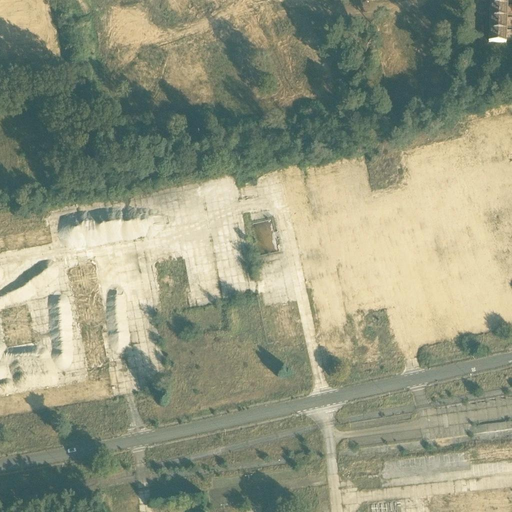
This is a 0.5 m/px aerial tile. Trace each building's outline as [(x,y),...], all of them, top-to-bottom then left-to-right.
[(29,0),(33,23),(5,27),(1,0),(0,0),(0,59),(11,58),(8,40),(36,36),(38,52),(51,50),(43,0),(29,0)] [(212,6),(209,0),(189,0),(195,13),(212,6)] [(507,42),(507,0),(487,0),(487,42),(507,42)] [(312,75),(291,14),(273,20),(294,81),(312,75)] [(400,90),(419,88),(411,24),(392,26),(400,90)] [(244,77),(240,77),(234,38),(215,40),(224,108),(248,105),(244,77)] [(158,114),(178,111),(174,84),(170,84),(164,44),(144,47),(150,88),(155,88),(158,114)] [(403,154),(408,179),(464,168),(459,143),(403,154)] [(354,291),(359,314),(404,305),(406,312),(505,293),(503,281),(511,279),(511,255),(497,259),(488,212),(511,207),(511,184),(456,196),(455,190),(450,191),(452,197),(460,196),(470,249),(451,253),(456,277),(444,279),(433,225),(343,243),(348,266),(394,257),(399,282),(354,291)] [(44,231),(0,237),(0,256),(47,250),(44,231)] [(181,259),(155,263),(161,302),(181,299),(179,287),(185,286),(181,259)] [(87,384),(0,397),(0,418),(112,402),(100,324),(105,323),(96,264),(69,267),(87,384)] [(336,271),(306,277),(318,333),(348,327),(336,271)] [(291,303),(270,307),(277,342),(297,338),(291,303)] [(33,340),(26,306),(0,310),(0,319),(5,345),(33,340)] [(475,462),(511,459),(511,444),(474,447),(475,462)] [(353,463),(354,475),(377,474),(376,461),(353,463)] [(138,511),(137,497),(120,498),(120,511),(138,511)]
